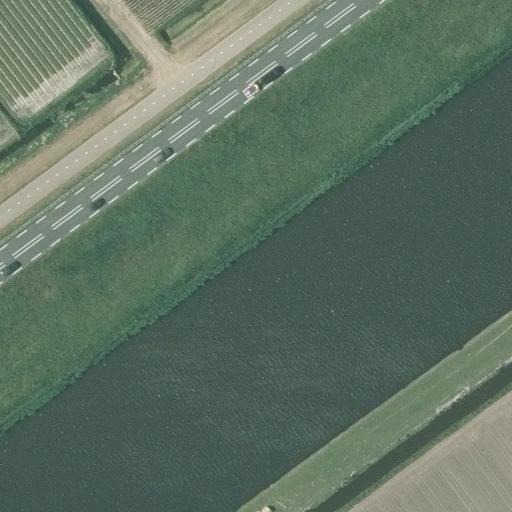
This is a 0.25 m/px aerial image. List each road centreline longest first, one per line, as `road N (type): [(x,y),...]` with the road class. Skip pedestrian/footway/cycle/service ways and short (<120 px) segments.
road 1 (primary): [(0,265),(357,0)]
road 2 (unclassified): [(293,0),(0,218)]
